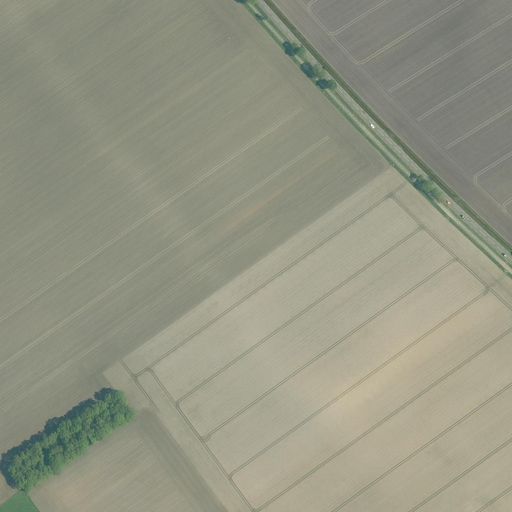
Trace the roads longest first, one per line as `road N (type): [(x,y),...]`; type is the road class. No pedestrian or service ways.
road 1 (unclassified): [(511,272),(245,0)]
road 2 (primary): [(511,260),(258,0)]
